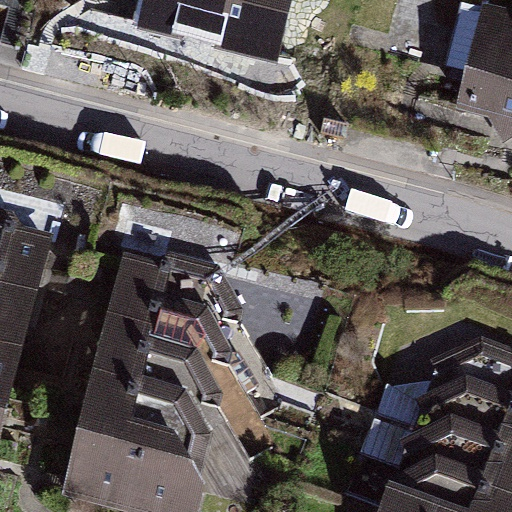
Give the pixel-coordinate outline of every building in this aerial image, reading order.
[(297,0),(177,0),(169,36),(202,44),(218,75),(249,56),(282,64),(297,0)] [(511,16),(487,11),(459,116),(492,123),(506,146),(511,142),(511,16)] [(0,212),(0,455),(56,240),(23,231),(17,217),(0,212)] [(162,265),(126,256),(65,500),(115,511),(201,511),(246,313),(220,271),(173,256),(162,265)] [(511,511),(511,351),(486,341),(434,361),(380,511),(511,511)]
